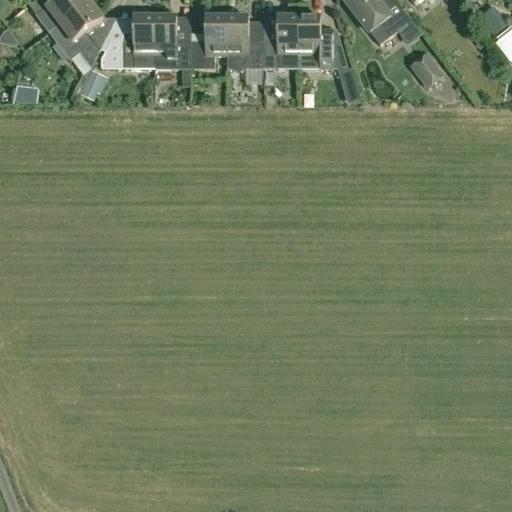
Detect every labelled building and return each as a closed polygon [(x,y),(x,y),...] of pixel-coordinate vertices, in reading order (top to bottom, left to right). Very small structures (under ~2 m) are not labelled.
[(52,19),(59,28),(90,5),(86,0),(60,0),(56,4),(52,0),(39,0),(28,9),(36,19),(38,17),(44,25),(52,19)] [(382,28),(391,40),(414,24),(395,0),(351,0),(347,3),(370,36),(382,28)] [(430,0),(409,0),(417,10),(430,0)] [(103,22),(90,5),(59,28),(50,35),(70,63),(89,48),(82,38),(103,22)] [(123,37),(121,44),(111,44),(101,64),(101,72),(155,73),(155,20),(133,20),(133,37),(123,37)] [(177,20),(155,20),(155,73),(159,73),(158,84),(182,84),(182,72),(183,72),(183,90),(192,90),(192,72),(191,72),(191,44),(176,44),(177,20)] [(206,45),(191,44),(191,72),(192,72),(217,72),(217,58),(228,58),(228,21),(206,21),(206,45)] [(250,21),(228,21),(228,58),(228,72),(232,72),(234,74),(242,74),(243,73),(264,73),(264,44),(250,44),(250,21)] [(279,44),(264,44),(264,73),(300,73),(300,21),(279,21),(279,44)] [(322,21),(300,21),(300,73),(303,73),(306,76),(315,75),(317,73),(334,72),(333,44),(322,44),(322,21)] [(472,41),(481,52),(493,43),(484,32),(472,41)] [(511,34),(499,44),(511,61),(511,34)] [(445,80),(428,57),(411,70),(428,93),(445,80)] [(352,107),(363,105),(357,69),(346,71),(352,107)] [(103,100),(109,77),(89,72),(84,96),(103,100)] [(33,93),(18,90),(16,103),(31,105),(33,93)]
